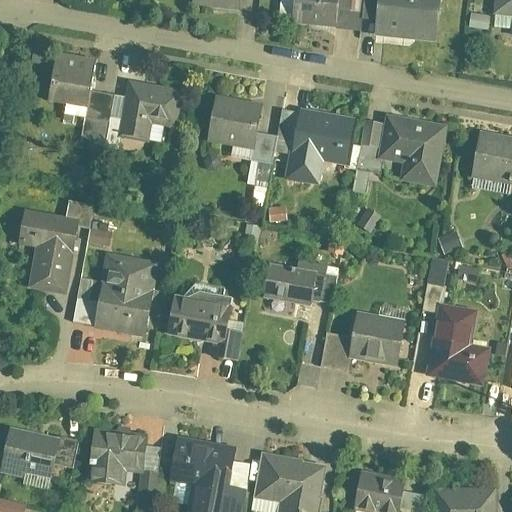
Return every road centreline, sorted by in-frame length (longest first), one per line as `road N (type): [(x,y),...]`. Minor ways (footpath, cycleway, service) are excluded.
road 1 (residential): [(511,449),(61,385),(0,387)]
road 2 (residential): [(511,108),(34,22)]
